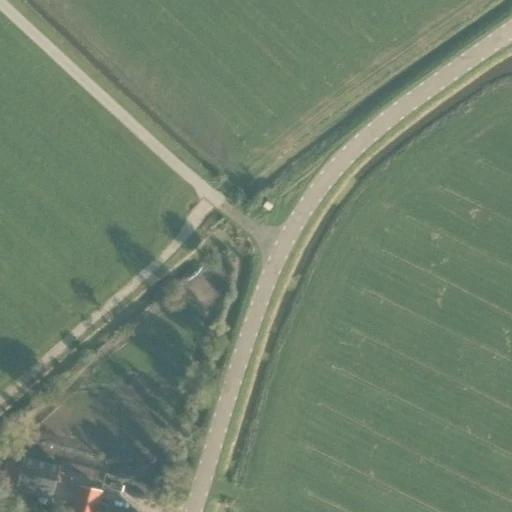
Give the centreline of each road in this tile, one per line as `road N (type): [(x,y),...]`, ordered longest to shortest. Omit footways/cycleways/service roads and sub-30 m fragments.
road 1 (tertiary): [(190,511),(278,246),(299,213),(377,126),(511,32)]
road 2 (track): [(278,246),(11,0)]
